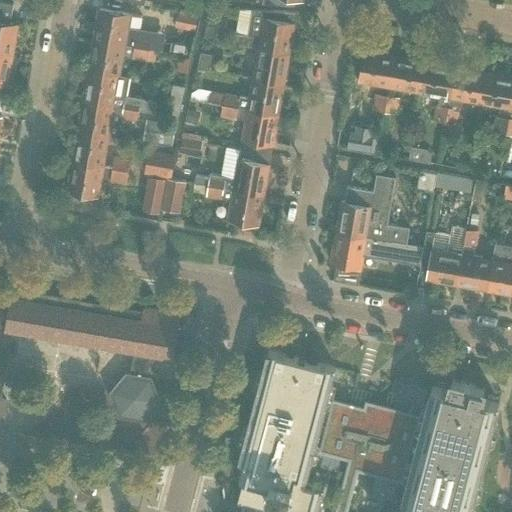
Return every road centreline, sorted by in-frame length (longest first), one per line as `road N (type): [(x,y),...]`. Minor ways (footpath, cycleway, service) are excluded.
road 1 (residential): [(287,303),(346,0)]
road 2 (residential): [(19,248),(62,0)]
road 3 (tertiary): [(173,511),(233,288)]
road 4 (tertiary): [(511,343),(287,303)]
road 5 (residential): [(19,248),(233,288)]
road 6 (residential): [(511,27),(369,0)]
